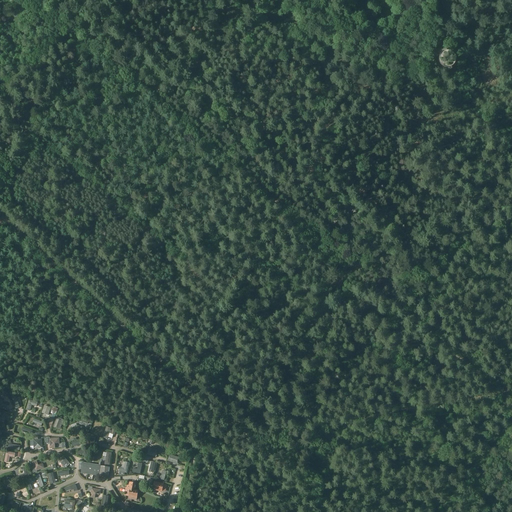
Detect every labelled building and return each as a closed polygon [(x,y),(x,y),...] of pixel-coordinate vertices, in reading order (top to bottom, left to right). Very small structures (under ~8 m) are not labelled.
[(438,58),(437,60),(437,63),(437,65),(438,67),(439,69),(442,71),(444,72),(447,71),(450,70),(452,68),(453,65),(453,62),(451,59),(449,57),(446,56),(443,56),(441,56),(438,58)] [(29,400),(26,409),(30,410),(31,405),(36,406),(37,402),(29,400)] [(44,404),(42,413),(48,415),(51,407),(44,404)] [(59,426),(61,426),(63,420),(57,417),(53,427),(58,429),(59,426)] [(21,434),(30,438),(32,433),(23,430),(21,434)] [(49,438),(46,438),(46,444),(49,444),(50,449),(55,449),(54,444),(59,443),(59,438),(49,439),(49,438)] [(35,440),(33,440),(33,449),(42,448),(42,439),(38,440),(35,440)] [(156,457),(158,450),(149,447),(147,454),(156,457)] [(77,451),(78,455),(83,453),(85,457),(88,456),(86,448),(77,451)] [(15,453),(6,452),(4,462),(8,462),(9,457),(14,458),(15,453)] [(177,464),(179,458),(169,455),(167,461),(177,464)] [(60,462),(59,462),(63,467),(69,462),(63,456),(59,460),(60,462)] [(32,462),(34,466),(30,467),(32,473),(35,472),(35,471),(43,468),(42,463),(38,465),(36,461),(32,462)] [(86,463),(81,462),(80,474),(97,477),(97,476),(99,476),(100,466),(98,466),(98,465),(86,463)] [(123,468),(121,468),(118,467),(118,471),(119,471),(126,473),(129,463),(125,462),(123,468)] [(133,468),(132,472),(140,474),(142,464),(138,463),(137,469),(133,468)] [(102,466),(100,466),(99,476),(108,478),(110,467),(102,466)] [(23,468),(24,474),(18,475),(19,479),(29,477),(26,467),(23,468)] [(171,472),(169,483),(176,484),(178,473),(171,472)] [(3,489),(7,489),(11,488),(10,477),(6,477),(7,484),(3,485),(3,489)] [(128,498),(136,500),(138,491),(134,491),(136,483),(130,482),(129,486),(130,486),(128,498)] [(154,482),(152,489),(161,492),(163,484),(154,482)] [(91,491),(90,497),(94,498),(95,494),(99,494),(100,490),(92,489),(92,487),(88,486),(87,491),(91,491)] [(65,500),(64,504),(70,505),(69,509),(73,510),(75,501),(65,500)] [(31,511),(33,507),(26,505),(20,503),(18,509),(17,511),(31,511)]
